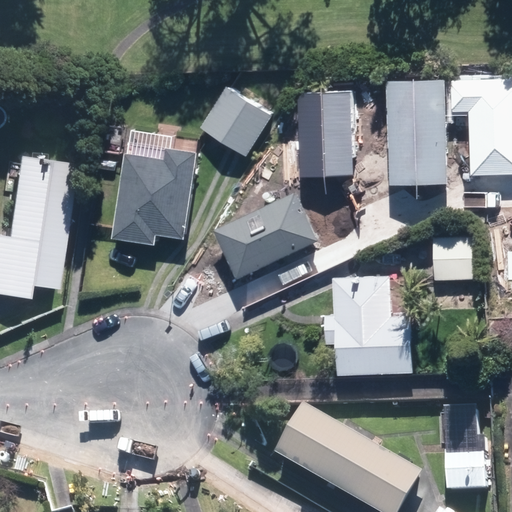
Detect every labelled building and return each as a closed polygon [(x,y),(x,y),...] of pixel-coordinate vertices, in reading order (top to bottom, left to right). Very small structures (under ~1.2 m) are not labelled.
[(511,76),(451,77),(452,112),(470,112),(471,175),(511,173),(511,76)] [(444,80),(387,82),(390,186),(447,184),(444,80)] [(226,88),(201,128),(245,155),(270,115),(226,88)] [(349,92),(298,94),(301,177),(352,175),(349,92)] [(167,161),(126,155),(114,237),(153,242),(154,235),(180,239),(192,156),(168,152),(167,161)] [(59,285),(77,163),(22,155),(10,234),(0,232),(0,288),(29,293),(31,281),(59,285)] [(293,194),(215,232),(237,278),(316,240),(293,194)] [(434,239),(435,277),(473,277),(472,238),(434,239)] [(400,271),(344,273),(346,311),(336,312),(336,337),(346,337),(347,368),(419,366),(418,311),(401,312),(400,271)] [(315,401),(286,449),(394,511),(403,511),(430,468),(315,401)] [(446,450),(448,487),(487,485),(485,448),(446,450)]
